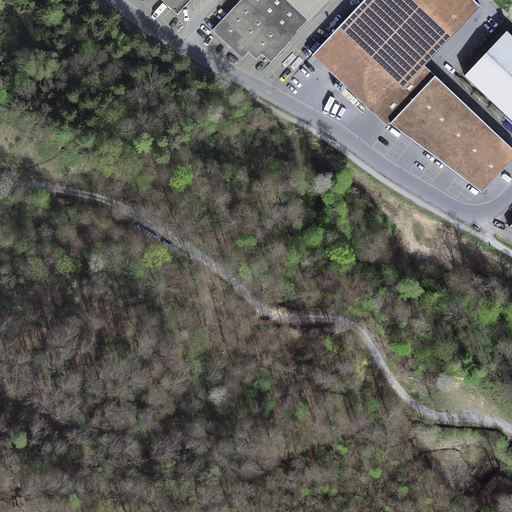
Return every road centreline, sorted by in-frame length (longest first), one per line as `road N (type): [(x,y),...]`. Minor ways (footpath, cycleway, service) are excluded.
road 1 (track): [(511,428),(425,414),(346,319),(267,311),(131,211),(0,173)]
road 2 (unclassified): [(114,0),(458,210),(488,212),(511,193)]
